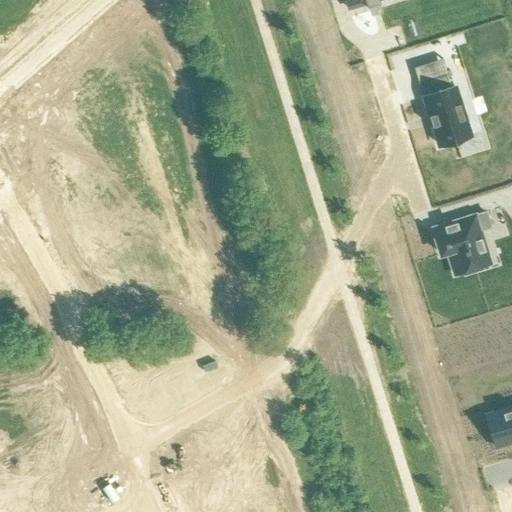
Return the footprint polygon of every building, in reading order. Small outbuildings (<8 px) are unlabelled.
[(163,38),(153,8),(135,14),(145,44),(163,38)] [(135,92),(132,54),(68,59),(71,96),(135,92)] [(446,73),(418,82),(438,145),(470,135),(455,89),(452,90),(446,73)] [(486,212),(433,229),(438,244),(445,242),(455,274),(490,263),(480,231),(491,228),(486,212)] [(169,235),(105,239),(107,271),(171,267),(169,235)] [(511,440),(511,406),(486,415),(496,446),(511,440)] [(243,484),(270,469),(248,432),(222,447),(226,453),(241,480),(243,484)] [(23,439),(4,447),(18,480),(31,474),(38,491),(43,502),(73,490),(55,448),(31,458),(23,439)] [(226,453),(190,474),(205,500),(241,480),(226,453)]
